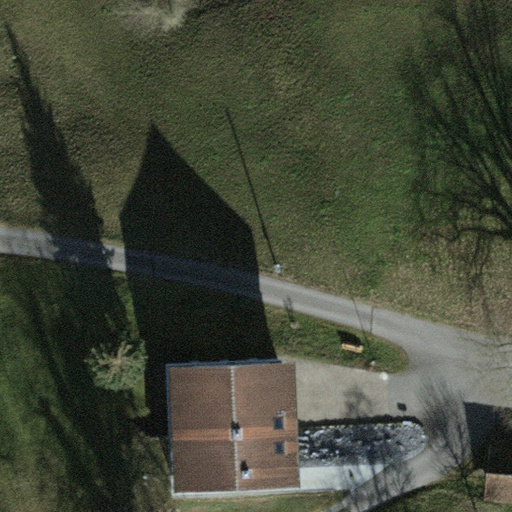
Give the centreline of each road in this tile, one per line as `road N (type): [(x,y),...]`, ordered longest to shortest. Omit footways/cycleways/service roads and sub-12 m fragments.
road 1 (unclassified): [(511,351),(364,326),(179,273),(0,243)]
road 2 (track): [(471,348),(459,428),(435,468),(364,511)]
